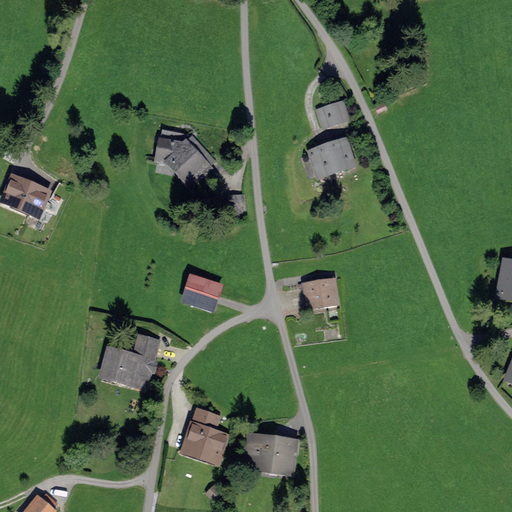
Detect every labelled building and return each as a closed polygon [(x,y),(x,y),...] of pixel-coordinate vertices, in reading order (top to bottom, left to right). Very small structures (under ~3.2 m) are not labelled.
[(346,120),(342,105),(320,113),(324,127),(346,120)] [(192,186),(209,170),(203,164),(207,160),(190,142),(185,147),(161,143),(158,159),(173,162),(174,164),(173,165),(174,166),(192,186)] [(353,165),(350,155),(346,156),(342,144),(310,155),(313,164),(319,162),(323,175),(353,165)] [(5,201),(37,215),(46,195),(14,182),(5,201)] [(225,199),(227,219),(245,217),(243,198),(225,199)] [(501,296),(511,298),(511,266),(507,266),(501,296)] [(220,288),(191,279),(184,302),(213,311),(216,303),(218,296),(220,288)] [(324,308),(338,306),(334,280),(304,284),(307,307),(323,305),(324,308)] [(106,376),(128,382),(127,385),(145,390),(157,343),(140,338),(134,359),(109,353),(106,363),(109,364),(106,376)] [(185,438),(181,450),(217,462),(224,439),(211,435),(217,419),(199,413),(190,439),(185,438)] [(292,441),(291,446),(252,441),(250,454),(256,455),(255,467),(288,472),(291,454),(298,455),(299,442),(292,441)] [(42,501),(39,498),(27,511),(55,511),(53,510),(57,505),(46,495),(42,501)]
